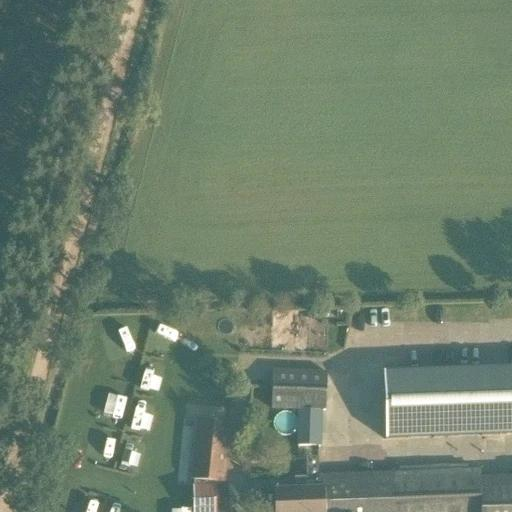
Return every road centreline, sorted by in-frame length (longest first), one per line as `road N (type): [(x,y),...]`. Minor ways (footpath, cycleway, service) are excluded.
road 1 (track): [(8,511),(145,0)]
road 2 (unknown): [(511,328),(368,332)]
